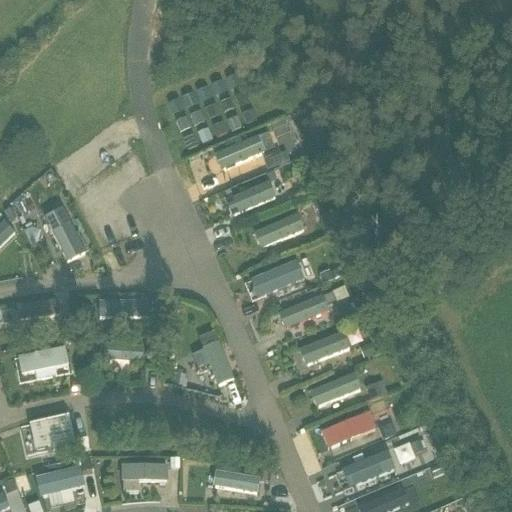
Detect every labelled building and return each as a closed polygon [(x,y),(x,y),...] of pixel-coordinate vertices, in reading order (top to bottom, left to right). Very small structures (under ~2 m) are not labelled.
[(218,171),(274,151),(268,135),(212,155),(218,171)] [(266,172),(287,163),(283,152),(261,161),(266,172)] [(230,219),(274,198),(266,182),(222,203),(230,219)] [(63,263),(82,255),(62,208),(43,217),(63,263)] [(251,236),(258,251),(302,232),(295,216),(251,236)] [(0,223),(0,247),(13,236),(1,222),(0,223)] [(251,302),(302,283),(294,262),(243,282),(251,302)] [(320,296),(275,315),(281,330),(327,312),(320,296)] [(147,322),(146,303),(133,304),(132,298),(92,301),(94,326),(147,322)] [(55,301),(3,308),(5,328),(58,321),(55,301)] [(347,353),(342,336),(297,349),(302,366),(347,353)] [(96,362),(141,363),(141,344),(96,344),(96,362)] [(189,353),(195,372),(208,368),(213,387),(230,382),(219,344),(189,353)] [(17,383),(67,378),(64,351),(14,357),(17,383)] [(312,407),(359,395),(354,378),(307,391),(312,407)] [(380,384),(366,389),(370,401),(384,396),(380,384)] [(24,455),(72,444),(66,417),(18,427),(24,455)] [(317,433),(323,450),(374,434),(368,417),(317,433)] [(418,431),(388,441),(395,466),(426,457),(418,431)] [(344,491),(393,476),(386,455),(338,470),(344,491)] [(118,468),(118,485),(165,484),(165,466),(118,468)] [(36,499),(82,490),(78,469),(32,478),(36,499)] [(212,474),(211,491),(256,493),(257,476),(212,474)] [(410,485),(348,511),(404,511),(419,506),(410,485)]
